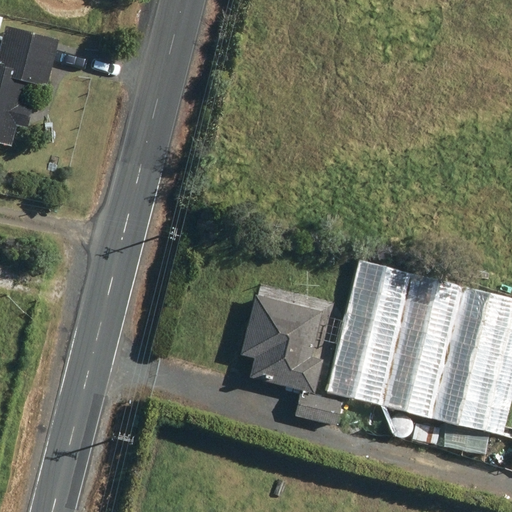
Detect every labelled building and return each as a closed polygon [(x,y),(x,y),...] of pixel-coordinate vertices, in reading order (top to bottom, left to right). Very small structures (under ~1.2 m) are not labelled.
[(0,136),(10,139),(15,120),(26,123),(31,101),(21,98),(26,77),(45,81),(57,33),(3,20),(0,30),(0,136)] [(320,307),(254,291),(239,349),(253,352),(248,372),(313,388),(321,355),(309,352),(320,307)] [(340,398),(298,389),(293,413),(334,422),(340,398)] [(411,437),(434,440),(436,425),(413,422),(411,437)] [(441,423),(437,443),(484,452),(487,438),(468,428),(441,423)]
